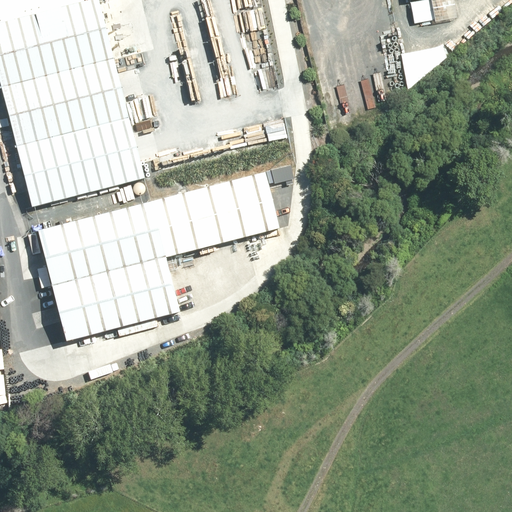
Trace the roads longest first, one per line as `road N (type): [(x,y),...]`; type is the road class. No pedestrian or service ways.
road 1 (unknown): [(0,174),(32,354),(41,368),(57,372),(176,330),(287,256),(310,205),(297,109)]
road 2 (track): [(300,511),(385,358),(511,253)]
road 3 (unknown): [(153,0),(142,26),(157,103),(171,116),(193,124),(297,109)]
